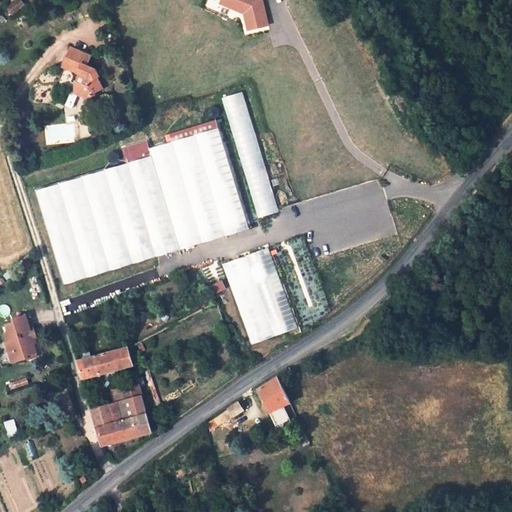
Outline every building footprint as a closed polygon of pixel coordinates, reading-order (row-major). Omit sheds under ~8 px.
[(11,17),(25,4),(20,0),(11,0),(3,8),(11,17)] [(221,0),(221,2),(245,12),(249,29),(269,24),(265,9),(259,6),(261,0),(221,0)] [(87,65),(91,55),(72,47),(63,67),(73,71),(75,67),(80,69),(75,80),(80,82),(75,93),(87,99),(95,94),(94,93),(102,88),(97,77),(99,76),(95,68),(87,65)] [(245,91),(223,97),(259,217),(281,211),(245,91)] [(219,182),(204,133),(150,148),(152,155),(151,156),(147,141),(124,148),(128,162),(36,189),(63,282),(180,249),(178,243),(187,240),(240,224),(227,180),(219,182)] [(240,224),(187,240),(189,247),(242,231),(240,224)] [(299,328),(270,247),(224,264),(251,345),(299,328)] [(223,280),(213,283),(215,291),(225,288),(223,280)] [(10,341),(17,361),(28,358),(27,355),(36,352),(32,338),(37,337),(34,328),(30,329),(25,315),(13,319),(14,322),(6,325),(8,332),(5,333),(8,342),(10,341)] [(12,363),(17,361),(10,341),(8,342),(6,342),(12,363)] [(133,365),(129,348),(128,347),(92,357),(85,359),(79,361),(84,379),(133,365)] [(283,405),(290,402),(277,377),(257,388),(276,429),(291,423),(283,405)] [(29,383),(27,378),(18,380),(10,383),(12,389),(29,383)] [(139,386),(139,383),(134,385),(125,387),(123,388),(126,399),(142,395),(139,386)] [(120,400),(126,399),(123,388),(112,391),(114,402),(115,402),(120,400)] [(142,395),(126,399),(120,400),(124,419),(99,427),(104,445),(104,446),(152,432),(142,395)] [(115,402),(114,402),(93,408),(99,427),(124,419),(120,400),(115,402)] [(226,409),(231,418),(242,410),(238,401),(226,409)] [(289,403),(284,405),(290,417),(295,415),(289,403)] [(15,420),(0,425),(0,441),(20,434),(15,420)] [(310,443),(305,432),(300,434),(305,445),(310,443)] [(37,455),(32,441),(25,444),(30,457),(37,455)]
